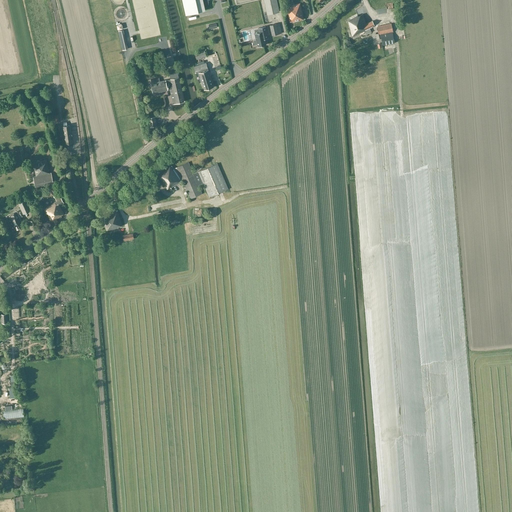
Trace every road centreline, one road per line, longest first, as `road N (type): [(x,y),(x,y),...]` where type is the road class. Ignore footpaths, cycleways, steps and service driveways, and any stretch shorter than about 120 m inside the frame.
road 1 (tertiary): [(0,268),(338,0)]
road 2 (track): [(99,189),(58,0)]
